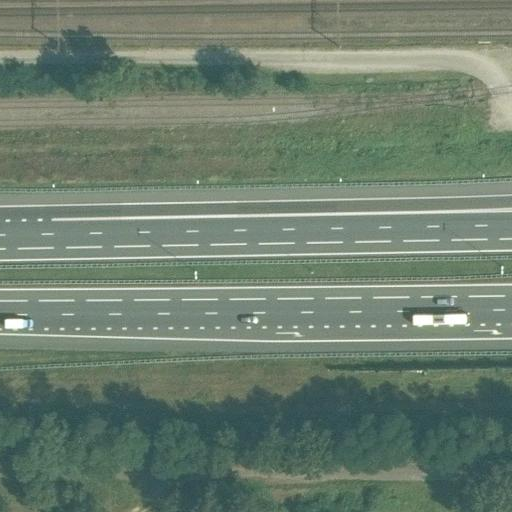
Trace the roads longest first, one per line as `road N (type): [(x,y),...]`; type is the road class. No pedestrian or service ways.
road 1 (motorway): [(0,307),(511,302)]
road 2 (motorway): [(511,209),(70,240)]
road 3 (motorway): [(511,231),(70,240)]
